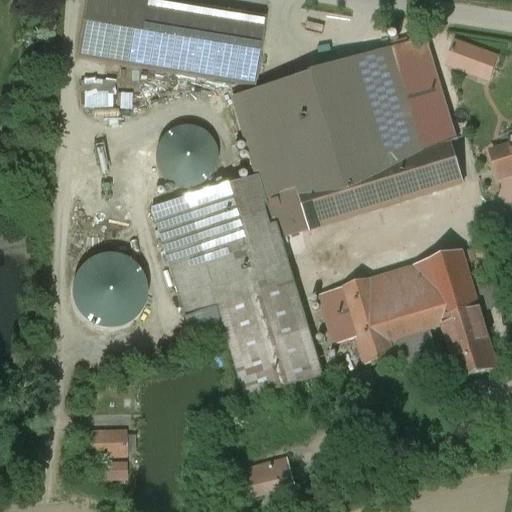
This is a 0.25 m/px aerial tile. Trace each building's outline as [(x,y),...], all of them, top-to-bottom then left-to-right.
[(264,22),(128,0),(84,0),(75,61),(253,90),(264,22)] [(455,69),(501,82),(509,53),(463,41),(455,69)] [(422,55),(395,63),(422,152),(374,166),(358,113),(239,148),(249,181),(149,211),(182,320),(218,310),(246,403),(322,380),(280,241),(462,186),(450,144),(449,145),(422,55)] [(89,108),(119,109),(119,94),(149,95),(150,81),(90,79),(89,108)] [(193,133),(183,132),(174,134),(165,139),(160,147),(157,156),(157,166),(161,175),(168,182),(176,187),(186,188),(196,186),(204,181),(210,173),(213,163),(212,154),(208,145),(202,137),(193,133)] [(499,182),(511,177),(511,156),(510,150),(491,156),(499,182)] [(80,266),(73,277),(69,289),(70,302),(76,314),(85,323),(97,329),(110,330),(122,327),(133,319),(141,309),(144,296),(143,283),(138,271),(128,262),(117,256),(104,255),(91,258),(80,266)] [(390,343),(441,327),(481,315),(462,256),(395,274),(406,307),(381,313),(390,343)] [(393,358),(390,343),(381,313),(371,282),(318,299),(333,348),(355,341),(366,368),(393,358)] [(500,372),(481,315),(441,327),(458,383),(500,372)] [(121,435),(84,437),(85,466),(100,466),(100,459),(122,458),(121,435)] [(285,461),(240,475),(248,503),(294,489),(285,461)]
